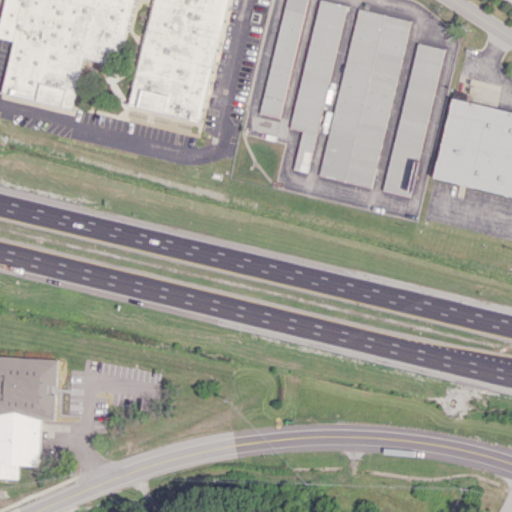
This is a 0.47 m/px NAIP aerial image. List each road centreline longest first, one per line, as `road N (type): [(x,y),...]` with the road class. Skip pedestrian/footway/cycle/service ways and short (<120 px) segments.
road 1 (trunk): [(511,325),(0,199)]
road 2 (trunk): [(0,257),(511,383)]
road 3 (tertiary): [(26,511),(129,470),(241,441),(416,439),(511,462)]
